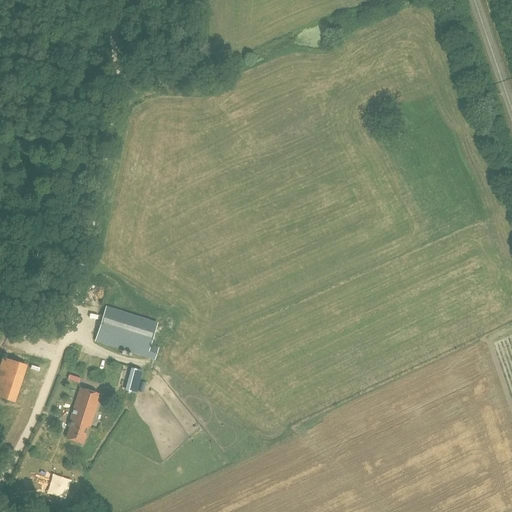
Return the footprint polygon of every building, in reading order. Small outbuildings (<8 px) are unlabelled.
[(107,307),(109,288),(92,286),(89,305),(107,307)] [(147,357),(158,324),(106,308),(96,341),(147,357)] [(0,342),(9,346),(13,337),(5,333),(0,342)] [(3,357),(0,365),(0,397),(16,402),(28,365),(3,357)] [(101,395),(80,388),(70,421),(72,422),(67,439),(83,444),(89,427),(90,427),(101,395)]
